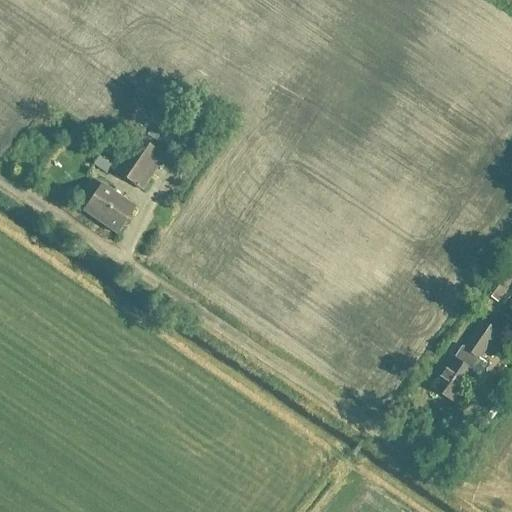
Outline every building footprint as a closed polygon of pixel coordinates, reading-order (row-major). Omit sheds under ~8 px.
[(109,170),(114,173),(142,193),(166,158),(133,135),(109,170)] [(117,234),(136,207),(102,184),(84,211),(117,234)] [(504,275),(499,271),(485,291),(500,301),(511,283),(511,264),(504,275)] [(477,373),(480,375),(488,363),(480,357),(495,333),(480,324),(466,347),(462,345),(454,357),(451,355),(431,387),(438,392),(435,396),(447,403),(449,399),(457,404),(477,373)] [(452,436),(439,453),(452,462),(465,445),(452,436)]
